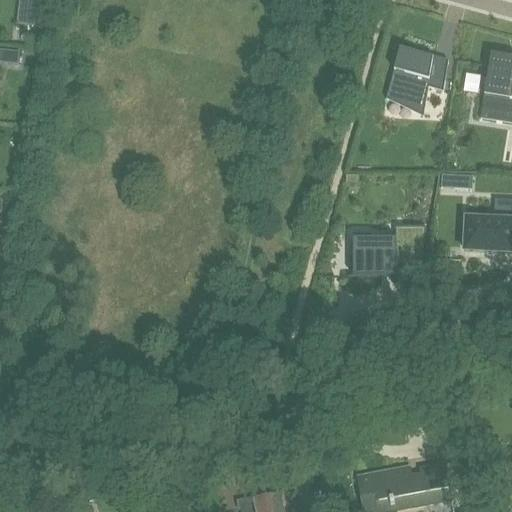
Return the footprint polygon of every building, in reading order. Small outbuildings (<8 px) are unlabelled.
[(19,0),(18,11),(37,13),(38,0),(19,0)] [(18,49),(4,47),(3,60),(17,62),(18,49)] [(402,50),(401,49),(387,101),(388,102),(389,98),(424,108),(422,119),(423,119),(429,88),(443,92),(442,94),(444,94),(446,83),(444,83),(444,84),(430,80),(433,60),(402,51),(402,50)] [(511,60),(491,57),(481,122),(511,126),(511,60)] [(346,177),(346,185),(358,185),(358,177),(346,177)] [(441,177),(441,190),(452,191),(454,177),(441,177)] [(511,223),(468,224),(468,256),(511,255),(511,223)] [(420,268),(427,229),(396,230),(396,241),(371,241),(371,237),(354,237),(354,278),(349,278),(349,280),(381,280),(381,279),(381,277),(397,277),(397,268),(420,268)] [(387,474),(358,480),(364,511),(405,511),(427,508),(453,503),(446,467),(427,471),(428,476),(411,480),(409,470),(387,474)] [(295,511),(291,493),(242,504),(243,511),(295,511)]
